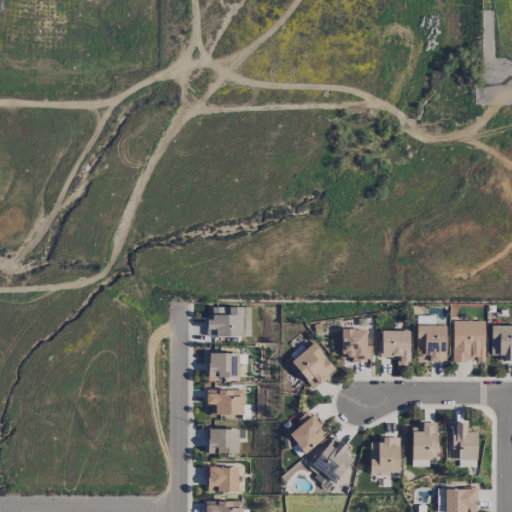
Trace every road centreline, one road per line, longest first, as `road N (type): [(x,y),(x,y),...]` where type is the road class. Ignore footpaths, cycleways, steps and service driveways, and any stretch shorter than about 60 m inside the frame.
road 1 (track): [(179,332),(104,285),(105,263),(149,157),(188,91)]
road 2 (track): [(207,110),(174,80),(107,102),(0,102)]
road 3 (residential): [(180,304),(178,511)]
road 4 (residential): [(178,507),(0,506)]
road 5 (residential): [(360,404),(511,395)]
